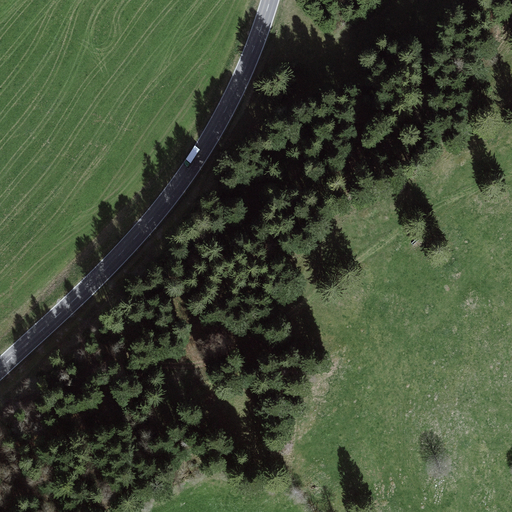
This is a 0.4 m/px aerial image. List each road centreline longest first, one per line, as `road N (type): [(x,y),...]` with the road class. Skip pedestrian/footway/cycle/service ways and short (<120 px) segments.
road 1 (track): [(511,176),(425,213),(179,379),(57,428),(0,464)]
road 2 (primary): [(0,368),(161,205),(207,142),(269,0)]
